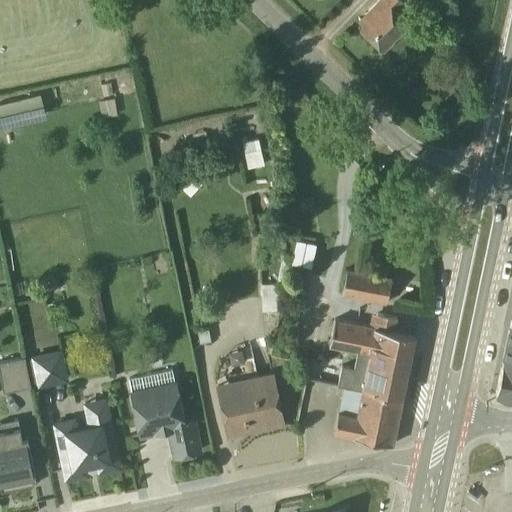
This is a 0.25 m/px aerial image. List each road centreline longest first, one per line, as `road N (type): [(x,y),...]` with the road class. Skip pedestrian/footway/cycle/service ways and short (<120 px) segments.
road 1 (residential): [(134,511),(367,464),(421,470)]
road 2 (primary): [(457,421),(504,190)]
road 3 (tertiary): [(400,147),(251,0)]
road 4 (primary): [(472,224),(433,416)]
road 5 (primary): [(511,41),(485,169)]
